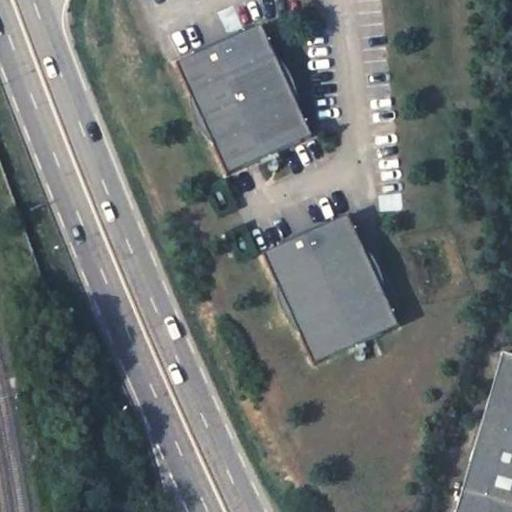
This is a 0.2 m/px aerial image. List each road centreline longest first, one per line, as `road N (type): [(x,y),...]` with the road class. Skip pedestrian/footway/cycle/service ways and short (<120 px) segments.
road 1 (primary): [(252,511),(99,170),(41,15)]
road 2 (primary): [(0,19),(207,511)]
